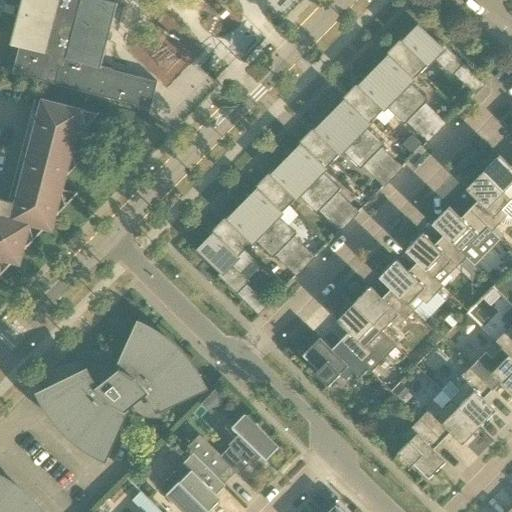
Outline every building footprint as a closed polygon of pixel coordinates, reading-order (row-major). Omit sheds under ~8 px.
[(21,0),(10,45),(20,47),(13,74),(151,109),(158,82),(102,67),(118,4),(107,1),(107,0),(21,0)] [(454,74),(461,81),(471,71),(445,45),(441,49),(419,27),(406,39),(404,37),(394,47),(420,73),(434,59),(452,77),(454,74)] [(387,59),(375,72),(423,119),(432,110),(426,103),(428,101),(410,83),(420,73),(394,47),(384,57),(387,59)] [(413,129),(423,119),(375,72),(363,84),(360,81),(350,91),(377,117),(387,107),(404,125),(407,123),(413,129)] [(367,127),(377,117),(350,91),(340,101),(343,104),(331,116),(379,164),(389,154),(382,148),(385,145),(367,127)] [(0,276),(12,263),(21,265),(25,250),(44,230),(53,231),(57,216),(79,193),(78,192),(66,205),(63,191),(66,178),(89,153),(88,153),(76,165),(73,151),(76,139),(99,114),(98,113),(86,125),(83,112),(84,110),(43,100),(43,101),(36,99),(9,201),(0,198),(0,276)] [(370,173),(379,164),(331,116),(319,128),(316,126),(306,136),(333,162),(343,152),(361,169),(363,167),(370,173)] [(299,148),(287,160),(336,208),(345,199),(338,192),(341,190),(323,172),(333,162),(306,136),(297,146),(299,148)] [(511,167),(500,156),(483,173),(511,200),(511,199),(511,167)] [(326,218),(336,208),(287,160),(275,173),(272,170),(263,180),(289,206),(299,196),(317,214),(320,211),(326,218)] [(483,173),(467,190),(483,205),(475,213),(469,208),(468,208),(492,232),(508,216),(502,210),(511,200),(483,173)] [(255,193),(243,205),(292,252),(301,243),(295,237),(297,234),(288,225),(298,215),(289,206),(263,180),(253,190),(255,193)] [(282,262),(292,252),(243,205),(231,217),(229,215),(219,225),(246,251),(255,241),(273,258),(276,256),(282,262)] [(432,224),(444,236),(449,240),(461,252),(462,251),(470,242),(476,248),(492,232),(468,208),(468,209),(474,215),(466,223),(450,207),(432,224)] [(218,276),(244,301),(254,291),(247,285),(250,282),(232,265),(246,251),(219,225),(209,235),(212,237),(199,250),(222,272),(218,276)] [(468,257),(462,251),(461,252),(449,240),(439,249),(423,234),(406,251),(422,267),(434,279),(435,278),(444,269),(450,275),(468,257)] [(502,257),(511,266),(511,264),(511,251),(510,249),(502,257)] [(248,277),(261,266),(254,259),(242,270),(248,277)] [(380,278),(396,294),(408,305),(414,311),(424,301),(427,304),(444,287),(435,278),(434,279),(422,267),(413,276),(397,260),(380,278)] [(387,303),(382,299),(371,287),(354,304),(382,332),(391,322),(397,328),(414,311),(408,305),(396,294),(387,303)] [(340,341),(363,363),(372,355),(378,361),(394,344),(382,332),(354,304),(337,321),(349,333),(341,341),(341,340),(340,341)] [(452,336),(461,345),(467,339),(479,353),(492,340),(471,318),(452,336)] [(40,396),(41,395),(50,391),(55,400),(46,405),(51,412),(56,419),(61,426),(67,432),(73,437),(80,443),(87,448),(94,452),(98,443),(107,448),(103,458),(104,459),(125,412),(148,394),(154,402),(158,410),(205,387),(204,386),(194,391),(189,382),(198,377),(194,370),(189,363),(183,357),(177,351),(171,345),(164,340),(158,335),(150,330),(146,339),(137,334),(141,325),(141,324),(140,324),(119,370),(96,388),(91,381),(86,372),(39,395),(40,396)] [(511,325),(495,343),(501,349),(502,348),(511,357),(511,325)] [(363,363),(340,341),(339,341),(344,346),(336,354),(320,338),(305,353),(304,352),(301,354),(319,371),(315,374),(328,387),(340,375),(346,381),(354,373),(359,378),(369,369),(363,363)] [(493,390),(501,382),(511,391),(511,357),(502,348),(501,349),(492,358),(486,352),(470,368),(494,391),(494,390),(493,390)] [(496,411),(484,399),(480,395),(488,386),(493,392),(494,391),(470,368),(454,384),(460,390),(451,400),(479,428),(496,411)] [(479,428),(451,400),(442,409),(436,403),(420,419),(443,442),(444,441),(443,441),(451,433),(463,444),(479,428)] [(220,457),(239,476),(250,465),(251,466),(262,456),(266,461),(279,448),(245,415),(232,428),(239,434),(229,444),(231,446),(220,457)] [(443,442),(420,419),(403,437),(409,443),(397,454),(410,467),(413,464),(431,481),(433,479),(431,477),(446,462),(434,450),(442,442),(443,443),(443,442)] [(210,511),(209,511),(211,509),(213,509),(215,509),(217,508),(218,507),(219,506),(220,504),(220,502),(220,500),(221,499),(217,495),(226,486),(193,454),(184,464),(191,471),(180,482),(180,481),(167,494),(184,511),(210,511)] [(182,464),(160,487),(164,491),(186,468),(182,464)] [(0,511),(42,511),(37,505),(31,499),(25,493),(18,488),(11,483),(4,479),(0,486),(0,511)]
